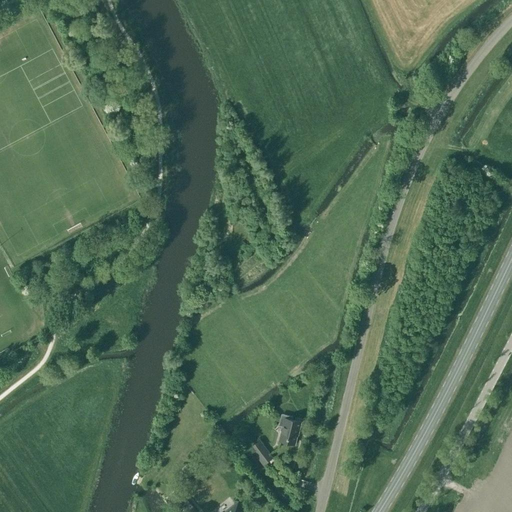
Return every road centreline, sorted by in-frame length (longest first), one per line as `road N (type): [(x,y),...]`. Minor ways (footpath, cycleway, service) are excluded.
road 1 (unclassified): [(317,511),(412,164),(425,135),(511,27)]
road 2 (primary): [(378,511),(511,256)]
road 3 (unclassified): [(422,511),(511,344)]
